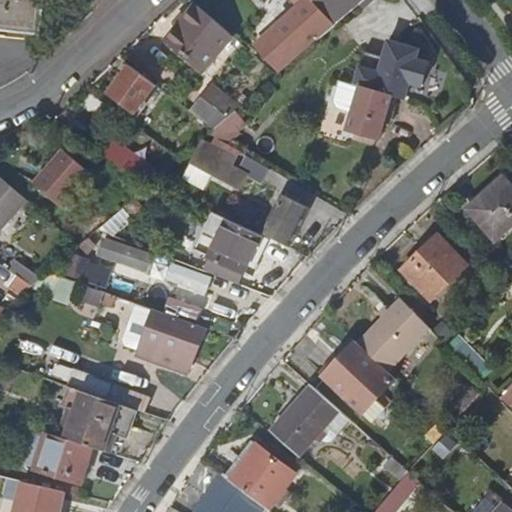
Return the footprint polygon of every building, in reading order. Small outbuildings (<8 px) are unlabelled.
[(0,0),(0,30),(41,34),(44,0),(0,0)] [(269,32),(280,45),(266,57),(276,69),(316,35),(319,38),(328,30),(335,24),(319,7),(312,0),(291,0),(298,7),(269,32)] [(327,0),(319,7),(335,24),(363,0),(327,0)] [(232,36),(213,20),(211,22),(195,8),(166,40),(197,68),(208,54),(214,58),(232,36)] [(280,45),(269,32),(255,44),(266,57),(280,45)] [(363,50),(353,84),(358,85),(393,95),(403,99),(408,82),(421,86),(428,62),(415,58),(418,49),(387,40),(382,56),(363,50)] [(155,85),(129,65),(105,97),(131,116),(155,85)] [(358,85),(346,128),(381,138),(393,95),(358,85)] [(192,113),(214,130),(228,118),(202,99),(192,113)] [(236,136),(231,144),(248,153),(252,144),(236,136)] [(149,182),(160,165),(115,138),(104,155),(149,182)] [(201,144),(191,167),(222,181),(233,159),(201,144)] [(65,149),(35,184),(61,205),(90,170),(65,149)] [(268,168),(243,155),(236,170),(261,182),(268,168)] [(0,227),(26,199),(0,176),(0,227)] [(511,184),(506,178),(471,210),(500,241),(511,229),(511,184)] [(283,191),(314,202),(318,191),(287,180),(283,191)] [(282,192),(265,232),(293,243),(310,203),(282,192)] [(208,243),(204,254),(240,269),(250,246),(256,248),(263,234),(205,211),(195,238),(208,243)] [(106,232),(97,254),(120,262),(118,269),(147,280),(158,251),(106,232)] [(438,234),(402,269),(430,298),(467,264),(438,234)] [(208,294),(215,274),(173,260),(166,280),(208,294)] [(23,296),(33,287),(15,274),(7,286),(23,296)] [(88,287),(87,300),(108,302),(109,290),(88,287)] [(359,343),(390,373),(431,329),(401,298),(359,343)] [(140,351),(138,355),(192,374),(210,328),(136,303),(123,340),(125,345),(140,351)] [(359,343),(356,340),(323,374),(363,412),(396,378),(390,373),(359,343)] [(460,346),(453,352),(484,383),(490,377),(460,346)] [(89,393),(137,409),(146,412),(151,398),(94,378),(89,393)] [(63,438),(92,446),(105,450),(111,434),(125,440),(137,409),(89,393),(74,388),(63,417),(70,420),(63,438)] [(296,453),(301,457),(341,411),(315,388),(274,433),(296,453)] [(448,410),(457,419),(478,397),(469,389),(448,410)] [(63,438),(46,433),(35,469),(80,483),(92,446),(63,438)] [(256,499),(267,507),(270,509),(297,475),(258,445),(231,480),(233,481),(256,499)] [(59,511),(65,490),(23,480),(15,511),(59,511)] [(247,511),(256,499),(233,481),(213,509),(206,503),(199,511),(247,511)] [(263,511),(267,507),(256,499),(247,511),(263,511)]
